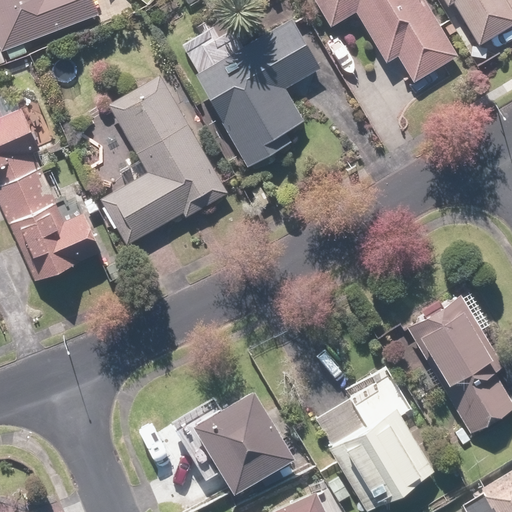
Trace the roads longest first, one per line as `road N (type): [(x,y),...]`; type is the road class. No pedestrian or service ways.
road 1 (residential): [(482,155),(232,299),(60,380)]
road 2 (residential): [(60,380),(110,511)]
